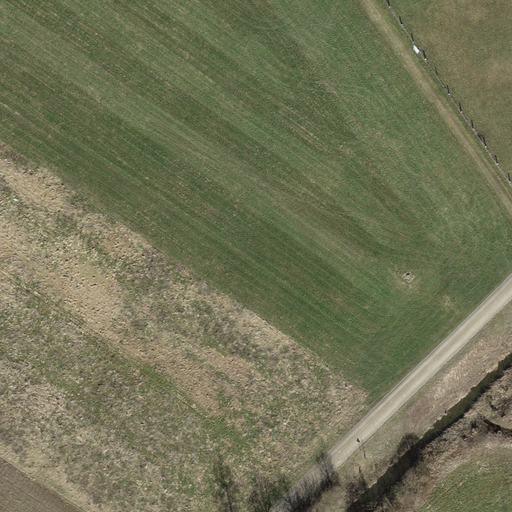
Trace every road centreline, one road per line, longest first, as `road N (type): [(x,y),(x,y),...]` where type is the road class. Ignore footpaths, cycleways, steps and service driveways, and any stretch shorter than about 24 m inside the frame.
road 1 (track): [(511,284),(275,511)]
road 2 (track): [(362,0),(511,214)]
